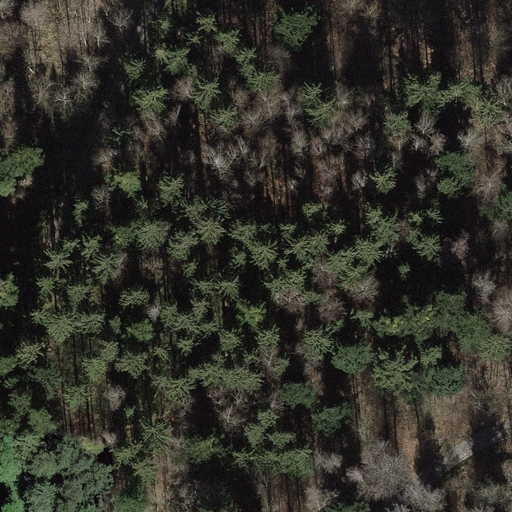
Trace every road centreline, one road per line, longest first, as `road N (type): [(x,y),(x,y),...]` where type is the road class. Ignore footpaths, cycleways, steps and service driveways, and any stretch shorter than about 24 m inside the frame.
road 1 (track): [(0,310),(52,242),(160,0)]
road 2 (track): [(511,426),(445,458),(390,511)]
